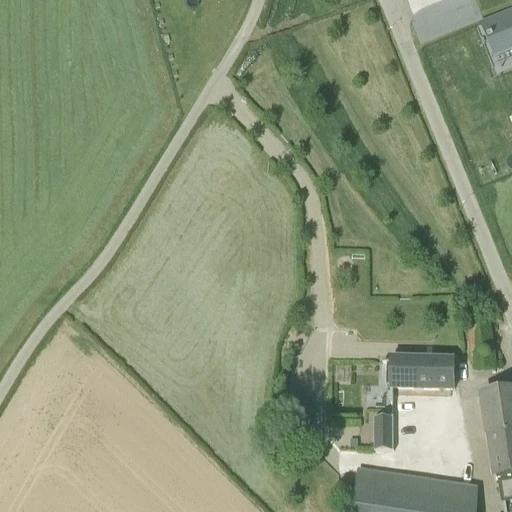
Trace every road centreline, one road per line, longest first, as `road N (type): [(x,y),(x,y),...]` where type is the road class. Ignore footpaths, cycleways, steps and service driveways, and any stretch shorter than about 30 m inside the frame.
road 1 (unclassified): [(0,396),(43,327),(117,239),(258,0)]
road 2 (unclassified): [(511,303),(386,0)]
